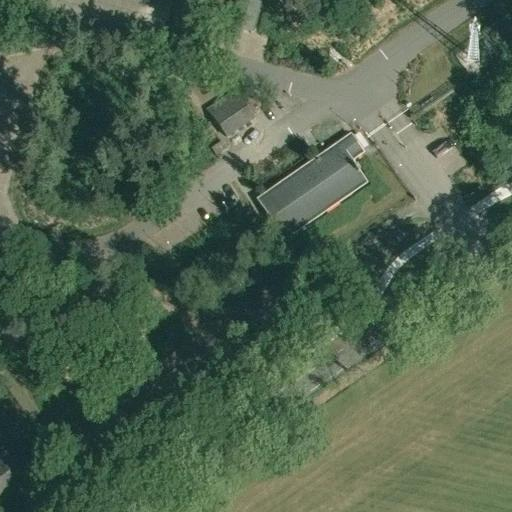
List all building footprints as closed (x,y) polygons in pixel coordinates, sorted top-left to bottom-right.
[(231,29),(252,35),(259,7),(239,1),(231,29)] [(226,138),(252,119),(234,93),(208,112),(226,138)] [(259,202),(284,239),(364,184),(358,175),(360,173),(357,169),(355,170),(349,162),(360,155),(349,140),(259,202)] [(418,146),(453,213),(465,207),(429,140),(418,146)] [(135,249),(138,264),(167,259),(164,244),(135,249)] [(0,503),(15,493),(9,485),(21,477),(5,453),(0,456),(0,503)]
